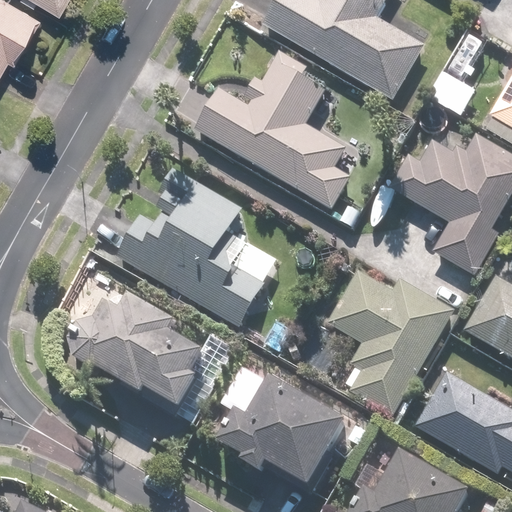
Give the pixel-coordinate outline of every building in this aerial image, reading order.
[(23,0),(53,16),(61,0),(23,0)] [(304,0),(280,0),(262,32),(390,107),(424,49),(380,24),(393,0),(310,0),(309,3),(304,0)] [(0,69),(29,20),(0,2),(0,69)] [(483,50),(461,37),(425,99),(460,119),(474,96),(460,88),(483,50)] [(175,126),(331,217),(351,185),(333,174),(343,156),(302,132),(323,97),(304,86),(310,77),(276,57),(244,112),(198,86),(175,126)] [(511,135),(511,78),(487,121),(511,135)] [(511,202),(511,163),(473,144),(466,158),(455,152),(452,157),(427,144),(419,161),(405,153),(384,193),(444,224),(428,257),(475,281),(497,238),(490,234),(508,200),(511,202)] [(156,229),(139,220),(114,264),(241,334),(266,289),(237,273),(250,250),(231,239),(243,217),(172,177),(153,212),(162,217),(156,229)] [(453,316),(398,284),(389,299),(356,279),(325,330),(359,351),(347,371),(357,377),(346,396),(390,422),(453,316)] [(511,289),(491,279),(460,341),(511,366),(511,289)] [(172,328),(124,302),(115,319),(100,311),(90,330),(88,330),(86,330),(85,330),(83,330),(81,330),(80,331),(78,331),(76,332),(75,333),(74,334),(72,335),(71,336),(70,337),(69,338),(67,340),(66,341),(66,343),(65,344),(64,346),(64,347),(63,349),(63,350),(63,352),(62,354),(62,355),(62,357),(63,359),(63,361),(63,362),(64,364),(65,365),(65,367),(66,368),(67,370),(68,371),(87,381),(88,379),(129,400),(133,394),(177,417),(194,386),(185,381),(197,358),(165,341),(172,328)] [(511,412),(445,375),(413,434),(495,480),(498,473),(511,480),(511,412)] [(345,428),(264,385),(243,424),(232,418),(215,451),(235,462),(232,469),(254,480),(256,475),(305,501),(345,428)] [(456,511),(465,496),(395,459),(372,501),(358,494),(348,511),(456,511)]
